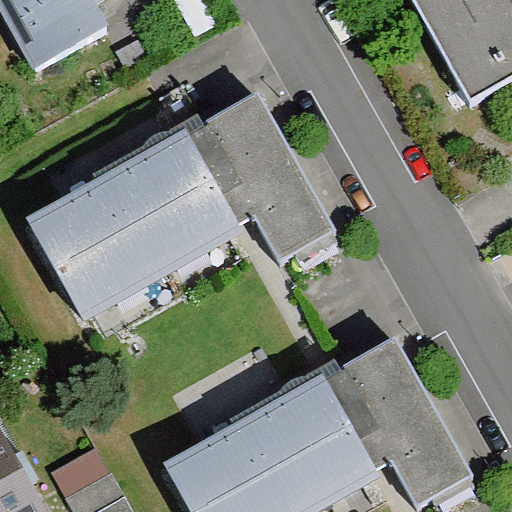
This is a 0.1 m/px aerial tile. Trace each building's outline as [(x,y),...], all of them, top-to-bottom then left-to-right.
[(0,0),(0,9),(34,71),(104,33),(90,8),(105,0),(0,0)] [(511,0),(410,0),(469,102),(511,77),(511,0)] [(26,224),(83,326),(241,238),(236,229),(245,225),(255,219),(280,264),(331,236),(255,100),(202,129),(205,135),(187,145),(183,138),(26,224)] [(166,470),(189,511),(329,511),(381,484),(376,475),(394,464),(420,510),(470,482),(394,345),(342,374),(345,380),(326,390),(322,383),(166,470)] [(42,511),(0,435),(0,511),(42,511)] [(128,511),(95,451),(47,477),(66,511),(128,511)]
